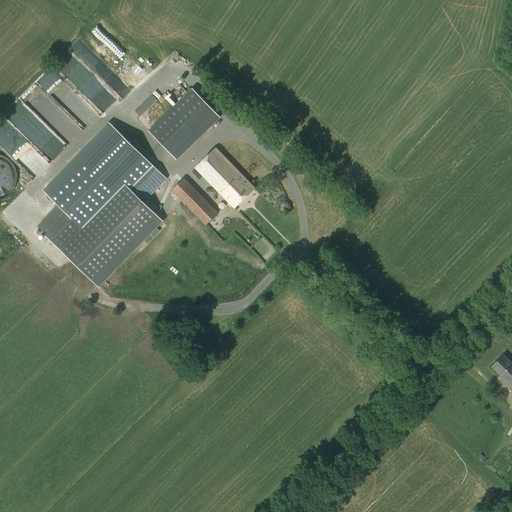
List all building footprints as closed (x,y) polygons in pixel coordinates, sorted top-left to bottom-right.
[(192,88),(148,131),(165,148),(177,160),(220,117),(192,88)] [(46,192),(60,206),(39,228),(98,285),(162,220),(143,203),(166,179),(151,165),(145,171),(140,167),(147,161),(111,126),(46,192)] [(234,208),(254,188),(216,148),(196,168),(234,208)] [(0,199),(1,199),(3,198),(6,197),(8,196),(9,194),(11,192),(13,190),(14,188),(15,186),(16,184),(16,181),(17,179),(17,177),(16,174),(16,172),(15,169),(14,167),(13,165),(12,163),(10,161),(8,160),(6,158),(4,157),(2,156),(0,155),(0,199)] [(206,225),(217,214),(184,179),(173,190),(206,225)] [(511,363),(504,356),(493,368),(502,376),(499,378),(511,390),(511,363)]
